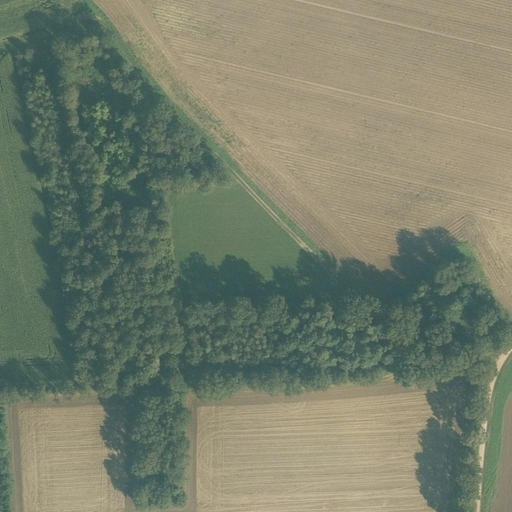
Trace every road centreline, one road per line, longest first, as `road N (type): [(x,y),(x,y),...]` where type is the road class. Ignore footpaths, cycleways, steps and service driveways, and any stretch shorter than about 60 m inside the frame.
road 1 (track): [(491,384),(453,362),(416,363),(160,100),(109,27),(86,17)]
road 2 (track): [(416,363),(378,380),(126,394)]
road 3 (track): [(491,384),(477,511)]
